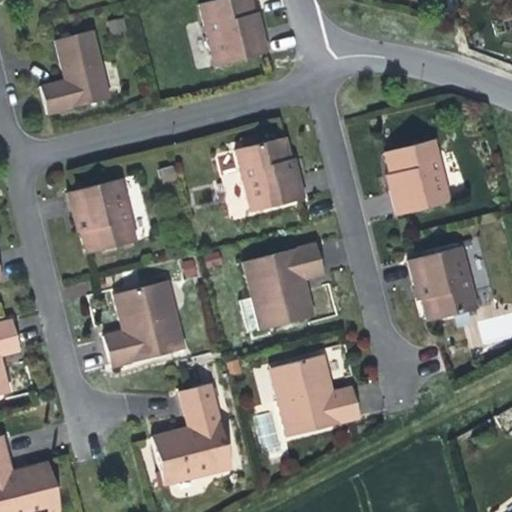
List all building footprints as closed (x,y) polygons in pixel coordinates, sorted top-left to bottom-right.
[(246,0),(217,0),(196,5),(213,69),(266,55),(260,32),(255,33),(251,16),(246,0)] [(109,96),(93,28),(51,38),(58,65),(61,79),(38,84),(45,112),(109,96)] [(286,162),(279,137),(233,149),(249,212),(300,199),(293,172),(289,173),(286,162)] [(445,203),(430,141),(384,152),(391,181),(393,191),(388,192),(394,215),(445,203)] [(132,241),(117,178),(64,191),(71,219),(76,218),(79,231),(84,253),(132,241)] [(318,273),(310,242),(239,260),(248,295),(256,293),(263,323),(310,311),(304,289),(301,277),(318,273)] [(418,293),(424,317),(471,306),(457,245),(404,256),(410,282),(416,281),(418,293)] [(163,279),(154,281),(163,315),(172,312),(163,279)] [(109,365),(181,346),(172,312),(163,315),(154,281),(111,292),(117,317),(120,329),(101,335),(109,365)] [(256,293),(248,295),(255,325),(263,323),(256,293)] [(6,321),(0,322),(0,391),(3,391),(0,378),(0,355),(13,352),(6,321)] [(283,435),(353,417),(345,385),(326,390),(323,380),(317,355),(274,366),(281,397),(274,399),(283,435)] [(281,397),(274,366),(266,368),(274,399),(281,397)] [(226,465),(206,383),(176,390),(184,425),(149,434),(155,457),(161,481),(226,465)] [(0,438),(0,511),(38,511),(55,508),(49,483),(43,459),(7,468),(0,438)]
